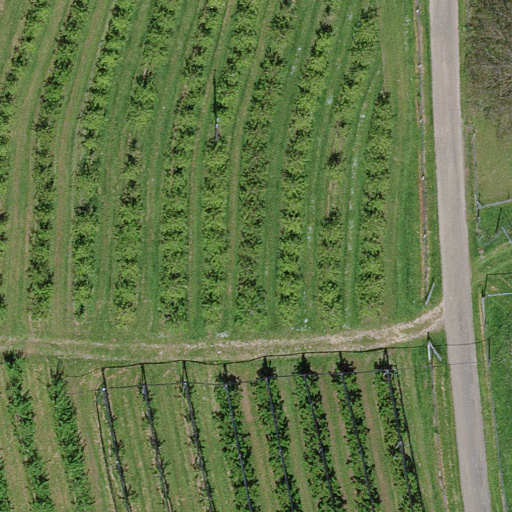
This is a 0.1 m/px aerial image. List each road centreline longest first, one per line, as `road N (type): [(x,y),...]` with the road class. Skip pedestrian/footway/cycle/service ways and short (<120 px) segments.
road 1 (unclassified): [(482,511),(450,196),(443,0)]
road 2 (track): [(462,302),(404,333),(184,359),(0,346)]
